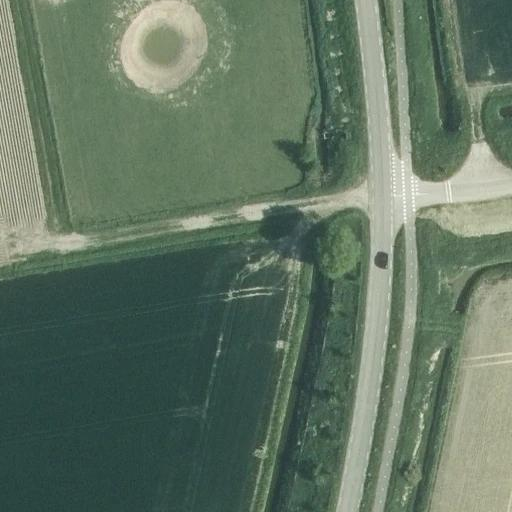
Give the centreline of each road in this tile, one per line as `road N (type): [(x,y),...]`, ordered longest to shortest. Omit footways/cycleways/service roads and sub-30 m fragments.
road 1 (secondary): [(348,511),(369,421),(381,190)]
road 2 (secondary): [(381,190),(360,0)]
road 3 (unclassified): [(381,190),(511,178)]
